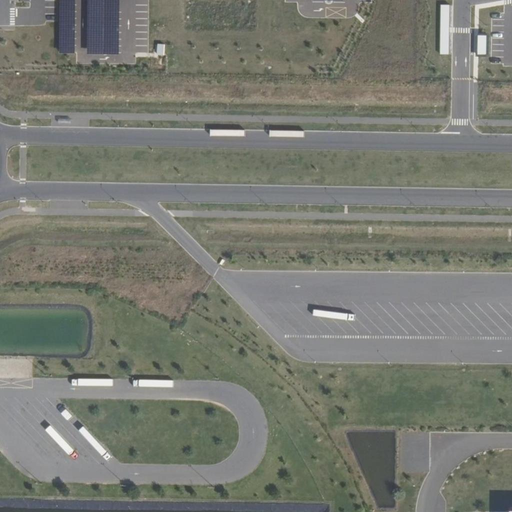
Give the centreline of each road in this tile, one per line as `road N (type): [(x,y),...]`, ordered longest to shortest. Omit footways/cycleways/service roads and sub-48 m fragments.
road 1 (unclassified): [(0,185),(511,197)]
road 2 (unclassified): [(511,143),(0,133)]
